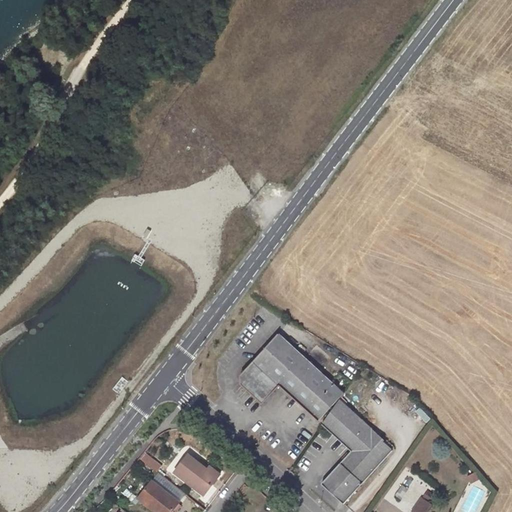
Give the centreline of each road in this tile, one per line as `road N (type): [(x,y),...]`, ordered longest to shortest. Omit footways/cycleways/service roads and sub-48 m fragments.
road 1 (secondary): [(454,0),(165,378)]
road 2 (secondary): [(165,378),(61,511)]
road 3 (residential): [(165,378),(252,462)]
